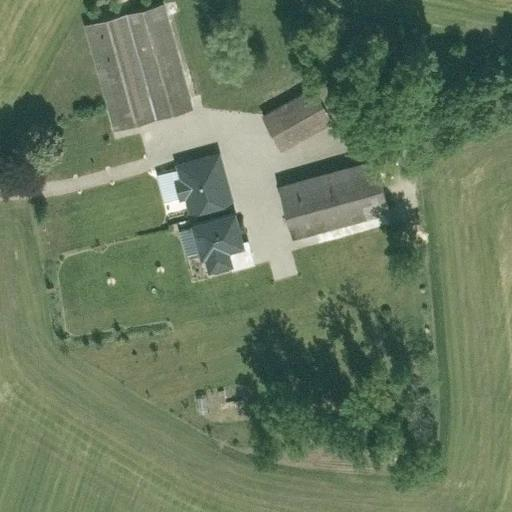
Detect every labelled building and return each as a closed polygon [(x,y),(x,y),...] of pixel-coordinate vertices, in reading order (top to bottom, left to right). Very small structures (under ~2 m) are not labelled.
[(162,3),(87,24),(116,129),(191,108),(162,3)] [(213,77),(217,100),(269,89),(264,66),(213,77)] [(313,86),(265,112),(285,148),(333,123),(313,86)] [(204,241),(211,264),(230,259),(227,246),(243,241),(219,153),(179,164),(183,179),(176,180),(180,196),(187,194),(200,242),(204,241)] [(276,184),(287,233),(385,212),(375,163),(276,184)]
